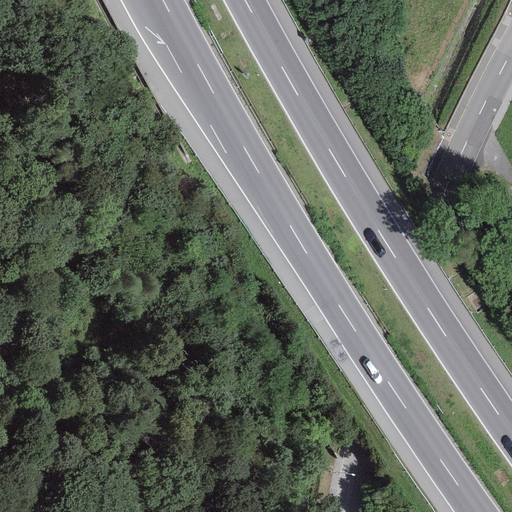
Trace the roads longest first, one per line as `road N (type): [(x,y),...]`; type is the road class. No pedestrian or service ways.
road 1 (motorway): [(150,0),(340,312),(476,511)]
road 2 (motorway): [(511,434),(291,89),(243,0)]
road 3 (unclassified): [(511,51),(440,193),(360,444)]
